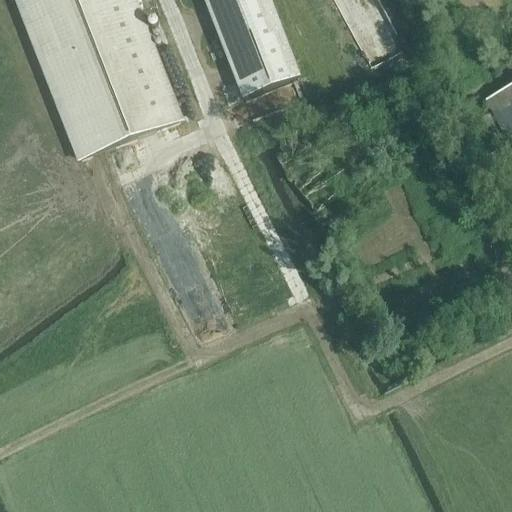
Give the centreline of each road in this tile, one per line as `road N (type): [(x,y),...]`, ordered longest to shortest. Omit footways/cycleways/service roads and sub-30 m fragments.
road 1 (track): [(511,343),(362,414),(232,142),(340,83),(299,0)]
road 2 (track): [(0,453),(308,307)]
